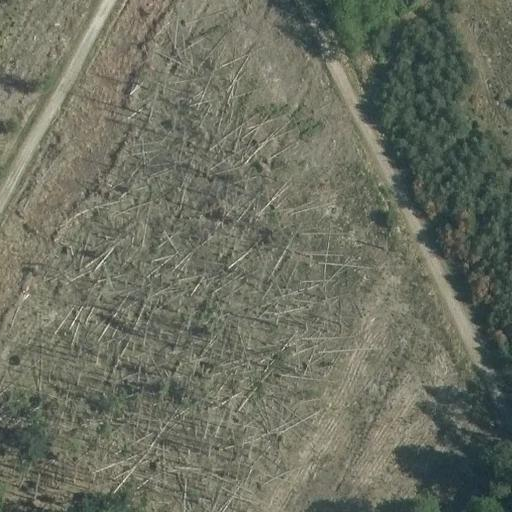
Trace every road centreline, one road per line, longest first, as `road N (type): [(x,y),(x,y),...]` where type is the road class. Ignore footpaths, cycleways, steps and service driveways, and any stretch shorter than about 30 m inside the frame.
road 1 (track): [(511,418),(304,0)]
road 2 (track): [(0,201),(109,0)]
